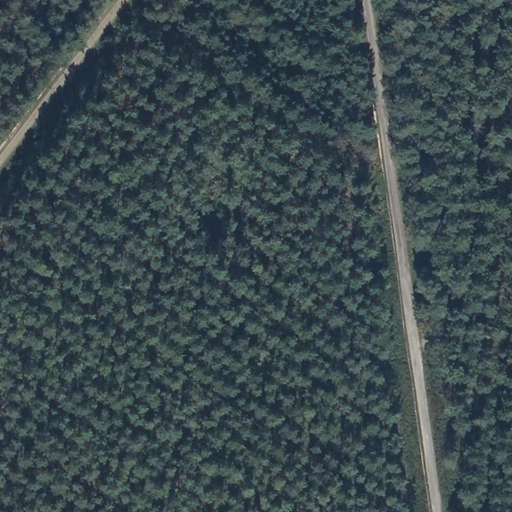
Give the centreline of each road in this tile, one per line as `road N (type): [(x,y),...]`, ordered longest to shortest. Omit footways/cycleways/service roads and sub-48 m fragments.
road 1 (track): [(413,336),(365,0)]
road 2 (track): [(123,0),(0,163)]
road 3 (track): [(436,511),(413,336)]
